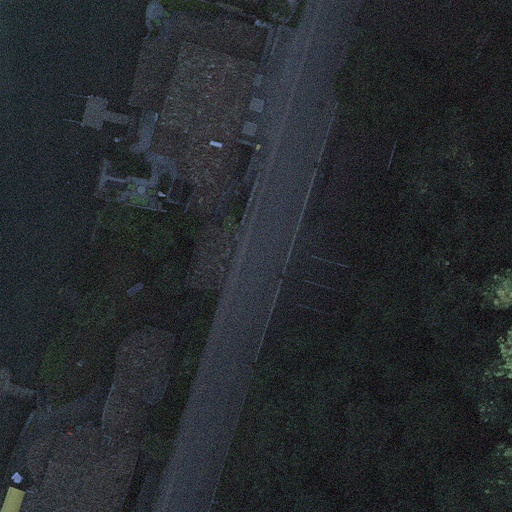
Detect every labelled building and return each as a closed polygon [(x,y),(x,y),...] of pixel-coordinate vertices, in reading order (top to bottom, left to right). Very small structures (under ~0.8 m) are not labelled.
[(444,68),(471,6),(458,0),(363,0),(351,27),(444,68)] [(209,25),(175,16),(167,47),(139,39),(123,108),(157,115),(145,154),(174,163),(174,171),(179,179),(191,187),(182,216),(205,222),(216,192),(223,189),(230,179),(239,148),(231,146),(262,32),(211,19),(209,25)] [(393,141),(342,126),(310,234),(360,249),(393,141)] [(232,230),(199,221),(180,289),(204,296),(213,298),(232,230)] [(135,444),(172,337),(142,328),(140,333),(123,339),(115,348),(112,356),(113,371),(99,416),(99,432),(135,444)] [(93,431),(74,434),(72,439),(53,435),(44,436),(35,440),(27,446),(23,456),(23,466),(26,477),(32,486),(22,492),(16,511),(117,511),(139,446),(135,444),(99,432),(93,431)]
